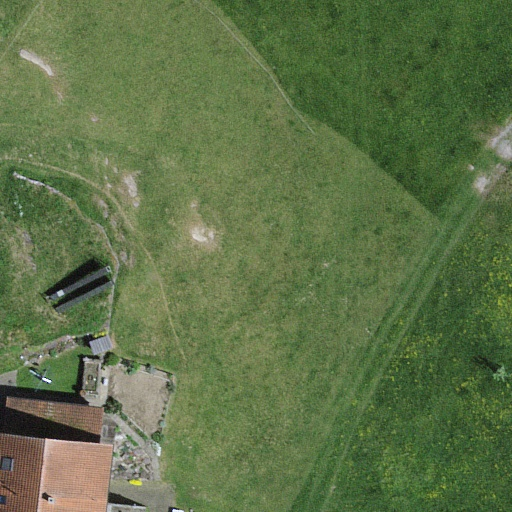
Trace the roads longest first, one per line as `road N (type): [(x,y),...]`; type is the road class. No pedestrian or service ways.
road 1 (track): [(361,0),(343,349),(325,443),(301,511)]
road 2 (track): [(511,134),(433,244),(325,443)]
